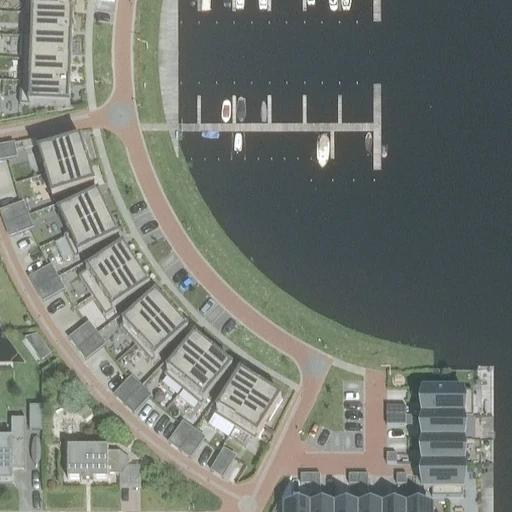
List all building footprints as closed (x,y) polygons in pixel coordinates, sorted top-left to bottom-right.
[(23,0),(23,16),(32,16),(33,15),(73,16),(73,0),(23,0)] [(32,37),(32,38),(72,39),(73,16),(33,15),(32,16),(32,37)] [(22,36),(21,60),(71,62),(72,39),(32,38),(32,37),(22,36)] [(21,60),(20,83),(70,85),(71,62),(21,60)] [(20,83),(20,107),(29,107),(69,109),(70,85),(20,83)] [(81,141),(38,153),(45,176),(88,164),(81,141)] [(14,146),(0,148),(0,162),(16,159),(14,146)] [(88,164),(45,176),(52,200),(95,187),(88,164)] [(97,196),(58,215),(68,236),(68,237),(108,218),(97,196)] [(23,205),(1,213),(5,226),(28,217),(23,205)] [(28,217),(5,226),(10,238),(33,230),(28,217)] [(68,236),(63,238),(74,261),(78,259),(119,240),(108,218),(68,237),(68,236)] [(86,273),(78,278),(92,298),(136,268),(123,248),(86,273)] [(51,268),(30,280),(37,291),(57,280),(51,268)] [(136,268),(92,298),(105,318),(113,313),(150,289),(136,268)] [(57,280),(37,291),(43,303),(64,291),(57,280)] [(123,326),(119,329),(135,347),(172,314),(156,296),(122,326),(123,326)] [(172,314),(135,347),(151,365),(155,362),(188,332),(172,314)] [(88,325),(69,340),(77,351),(97,336),(88,325)] [(37,336),(25,340),(41,363),(51,356),(37,336)] [(97,336),(77,351),(86,362),(105,346),(97,336)] [(167,373),(164,377),(182,392),(214,354),(195,338),(167,373)] [(214,354),(182,392),(201,407),(204,404),(232,369),(214,354)] [(217,413),(214,416),(234,429),(261,388),(240,375),(216,412),(217,413)] [(131,379),(114,397),(124,406),(141,388),(131,379)] [(141,388),(124,406),(133,416),(150,398),(141,388)] [(261,388),(234,429),(255,442),(257,438),(281,401),(261,388)] [(423,392),(423,417),(463,417),(463,418),(473,418),(473,392),(462,392),(462,391),(443,391),(443,392),(423,392)] [(29,408),(29,431),(41,431),(41,408),(29,408)] [(85,408),(77,414),(84,423),(92,417),(85,408)] [(386,408),(386,417),(396,417),(396,408),(386,408)] [(386,417),(386,427),(405,427),(405,417),(396,417),(386,417)] [(423,417),(423,441),(463,441),(463,418),(463,417),(423,417)] [(25,469),(25,420),(11,420),(11,440),(0,439),(0,483),(12,484),(12,469),(25,469)] [(182,424),(168,445),(179,452),(194,432),(182,424)] [(194,432),(179,452),(190,460),(205,440),(194,432)] [(423,441),(423,466),(463,466),(463,441),(423,441)] [(108,449),(67,449),(68,481),(81,481),(81,484),(82,484),(82,483),(93,483),(93,481),(108,481),(108,476),(120,476),(131,462),(120,454),(108,454),(108,449)] [(223,451),(211,473),(223,480),(235,458),(223,451)] [(396,455),(386,456),(386,465),(396,465),(396,455)] [(423,466),(423,490),(431,490),(431,499),(462,499),(462,490),(463,490),(463,466),(423,466)] [(301,476),(300,486),(310,486),(310,476),(301,476)] [(310,486),(310,495),(320,495),(320,476),(310,476),(310,486)] [(349,476),(348,486),(358,486),(358,476),(349,476)] [(358,486),(358,495),(368,495),(368,476),(358,476),(358,486)] [(406,476),(396,476),(396,486),(406,486),(406,476)]
